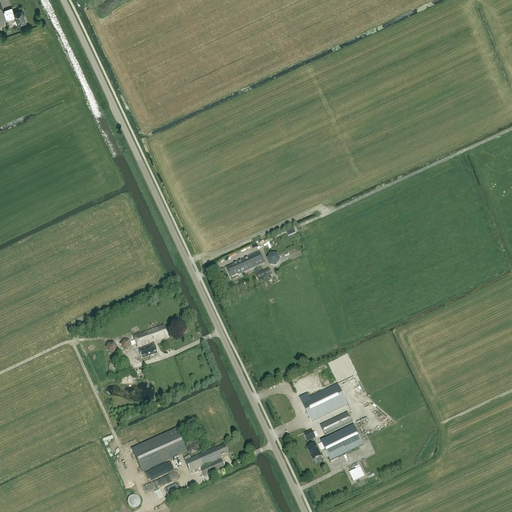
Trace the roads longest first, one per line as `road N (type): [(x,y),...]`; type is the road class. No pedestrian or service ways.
road 1 (tertiary): [(304,511),(63,0)]
road 2 (track): [(148,506),(71,340)]
road 3 (track): [(130,337),(71,340),(0,372)]
